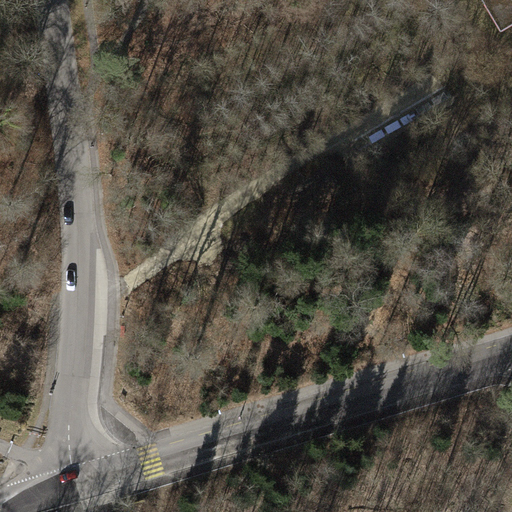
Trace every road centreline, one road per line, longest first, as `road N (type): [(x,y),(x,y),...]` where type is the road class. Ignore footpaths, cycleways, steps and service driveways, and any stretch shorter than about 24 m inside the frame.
road 1 (unclassified): [(78,486),(71,430),(80,184),(54,0)]
road 2 (unclassified): [(511,353),(78,486)]
